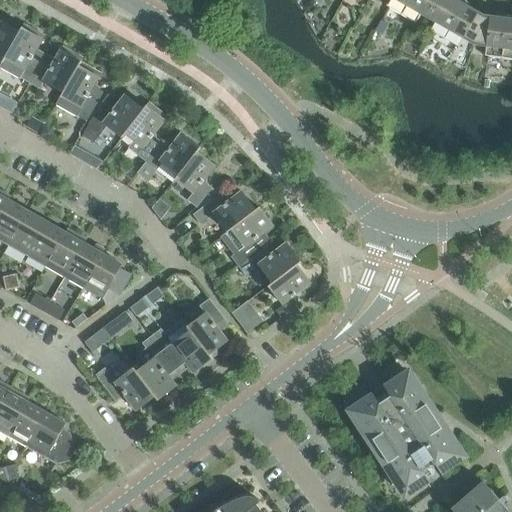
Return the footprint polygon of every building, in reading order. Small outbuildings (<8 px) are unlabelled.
[(388,0),(385,5),(401,14),(408,0),(388,0)] [(421,14),(427,17),(436,0),(408,0),(401,14),(416,23),(421,14)] [(428,30),(443,38),(457,15),(446,9),(451,0),(436,0),(427,17),(433,21),(428,30)] [(451,0),(446,9),(457,15),(467,21),(473,10),(454,0),(451,0)] [(464,38),(474,44),(483,16),(473,10),(467,21),(457,15),(443,38),(458,47),(464,38)] [(501,58),(505,30),(493,29),(494,17),(483,16),(474,44),(485,45),(484,56),(501,58)] [(21,28),(1,17),(0,18),(0,61),(3,63),(5,58),(24,24),(23,24),(21,28)] [(493,29),(505,30),(511,31),(511,19),(494,17),(493,29)] [(387,25),(380,21),(375,30),(382,35),(387,25)] [(44,36),(24,24),(5,58),(24,69),(19,77),(29,83),(42,61),(33,56),(44,36)] [(511,31),(505,30),(501,58),(511,59),(511,31)] [(61,96),(78,66),(83,58),(62,46),(51,66),(42,61),(29,83),(40,89),(44,81),(63,92),(56,104),(61,96)] [(78,66),(61,96),(56,104),(86,121),(99,99),(89,94),(99,77),(78,66)] [(107,125),(122,137),(146,106),(127,92),(118,103),(108,95),(102,103),(104,104),(89,123),(91,125),(83,136),(93,142),(107,125)] [(17,103),(7,97),(1,107),(11,113),(17,103)] [(149,102),(146,106),(122,137),(125,134),(142,147),(136,154),(146,161),(161,142),(153,135),(167,117),(149,102)] [(26,127),(37,133),(43,123),(31,116),(26,127)] [(46,124),(39,136),(51,142),(54,135),(53,128),(46,124)] [(178,175),(175,179),(200,147),(181,133),(169,148),(161,142),(146,161),(155,169),(161,161),(178,175)] [(69,155),(81,162),(85,153),(74,147),(69,155)] [(212,188),(203,181),(215,166),(197,152),(200,148),(200,147),(175,179),(193,193),(187,200),(196,207),(212,188)] [(160,188),(173,173),(163,165),(150,180),(160,188)] [(0,190),(0,214),(5,206),(9,200),(11,196),(0,190)] [(225,203),(219,194),(193,214),(200,224),(214,214),(227,231),(255,210),(241,191),(225,203)] [(9,200),(5,206),(0,214),(0,240),(8,245),(27,211),(9,200)] [(231,256),(238,266),(244,261),(264,246),(270,241),(264,233),(273,226),(259,207),(255,210),(227,231),(224,234),(237,252),(231,256)] [(8,245),(26,256),(46,221),(27,211),(8,245)] [(45,266),(47,263),(65,232),(46,221),(26,256),(45,266)] [(65,232),(47,263),(45,266),(64,277),(84,243),(86,239),(67,229),(65,232)] [(83,288),(102,253),(104,250),(95,245),(93,248),(84,243),(64,277),(83,288)] [(264,246),(244,261),(238,266),(245,275),(259,265),(272,282),(300,261),(286,243),(270,254),(264,246)] [(122,265),(102,253),(83,288),(102,299),(122,265)] [(301,262),(300,261),(272,282),(268,285),(283,304),(311,283),(297,265),(301,262)] [(16,274),(9,275),(13,289),(19,287),(16,274)] [(13,289),(9,275),(3,277),(6,290),(13,289)] [(152,305),(164,296),(157,287),(145,296),(152,305)] [(34,296),(30,304),(44,312),(49,304),(34,296)] [(205,313),(187,326),(211,358),(214,362),(214,361),(211,357),(230,343),(220,331),(229,324),(209,298),(199,306),(205,313)] [(232,313),(247,333),(263,321),(247,301),(232,313)] [(44,312),(58,320),(63,312),(49,304),(44,312)] [(133,321),(125,311),(117,317),(116,318),(123,328),(133,321)] [(83,313),(72,321),(76,327),(87,319),(83,314),(83,313)] [(211,358),(187,326),(183,320),(165,334),(161,329),(152,336),(177,369),(185,363),(195,376),(214,362),(211,358)] [(133,368),(139,376),(157,400),(176,385),(169,376),(177,369),(152,336),(142,343),(146,349),(140,353),(140,357),(145,364),(136,371),(133,368)] [(157,400),(139,376),(133,368),(115,381),(105,368),(95,375),(115,401),(124,395),(136,410),(154,396),(157,400)] [(353,415),(377,452),(402,490),(414,482),(417,487),(428,479),(420,467),(432,459),(440,471),(463,456),(411,377),(400,384),(397,380),(385,388),(390,396),(379,403),(373,395),(362,403),(365,407),(353,415)] [(0,406),(9,391),(0,386),(0,406)] [(0,431),(8,436),(28,402),(30,398),(11,387),(9,391),(0,406),(0,431)] [(46,413),(28,402),(8,436),(27,447),(46,413)] [(27,447),(56,464),(68,461),(74,450),(71,438),(61,432),(65,423),(46,413),(27,447)] [(13,480),(20,478),(16,464),(9,466),(13,480)] [(13,480),(9,466),(2,468),(6,482),(13,480)] [(502,511),(494,503),(499,499),(483,481),(451,509),(453,511),(502,511)] [(261,511),(256,504),(260,501),(258,499),(253,503),(249,499),(250,496),(249,496),(245,496),(243,496),(239,497),(229,502),(220,507),(212,511),(261,511)]
